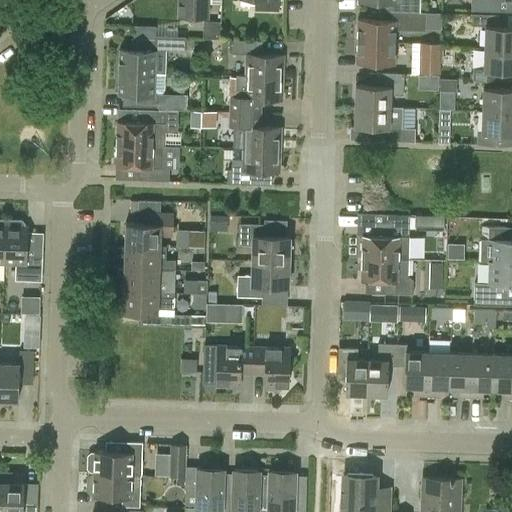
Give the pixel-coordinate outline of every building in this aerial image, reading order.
[(208,17),(208,0),(178,0),(178,16),(208,17)] [(279,11),(278,0),(253,0),(254,10),(279,11)] [(358,0),(358,1),(380,2),(380,10),(419,11),(419,0),(358,0)] [(471,0),(471,10),(500,11),(500,0),(471,0)] [(358,19),(357,41),(394,42),(395,29),(425,30),(426,12),(419,11),(380,10),(379,20),(358,19)] [(484,48),(511,49),(511,26),(498,26),(499,15),(485,14),(485,26),(484,48)] [(220,39),(220,22),(203,21),(203,38),(220,39)] [(119,50),(119,72),(155,73),(155,52),(160,52),(161,40),(154,39),(155,27),(135,26),(134,39),(131,39),(131,50),(119,50)] [(245,76),(282,77),(283,55),(256,54),(256,40),(232,40),(232,54),(246,54),(245,76)] [(394,64),(394,42),(357,41),(356,63),(394,64)] [(419,73),(440,73),(441,42),(420,42),(419,73)] [(511,49),(484,48),(484,67),(473,67),(472,79),(498,80),(498,72),(511,72),(511,49)] [(159,94),(154,94),(155,73),(119,72),(118,94),(129,94),(129,106),(159,107),(159,94)] [(389,107),(390,93),(403,93),(403,72),(375,72),(375,86),(355,85),(355,106),(389,107)] [(230,97),(230,112),(254,112),(262,113),(262,99),(282,99),(282,77),(245,76),(236,76),(235,98),(230,97)] [(456,78),(440,78),(440,90),(456,90),(456,78)] [(511,88),(483,87),(482,110),(511,111),(511,88)] [(188,95),(159,94),(159,107),(159,109),(187,110),(188,95)] [(374,128),(374,139),(401,140),(402,107),(389,107),(355,106),(354,127),(374,128)] [(117,121),(116,144),(164,145),(165,130),(177,131),(178,119),(165,118),(166,110),(141,110),(140,122),(117,121)] [(511,111),(482,110),(481,133),(477,133),(477,143),(511,143),(511,111)] [(214,111),(201,113),(203,126),(216,124),(214,111)] [(254,112),(230,112),(229,126),(234,126),(233,148),(243,148),(280,149),(281,127),(261,126),(262,113),(254,112)] [(164,145),(116,144),(115,166),(139,167),(139,180),(163,180),(164,145)] [(279,171),(280,149),(243,148),(242,159),(232,159),(232,169),(228,169),(228,184),(252,184),(252,170),(279,171)] [(138,211),(148,211),(160,211),(160,199),(139,199),(138,211)] [(126,223),(125,245),(160,247),(160,235),(172,235),(173,212),(160,211),(148,211),(148,223),(126,223)] [(345,231),(361,233),(364,213),(348,211),(345,231)] [(362,235),(362,257),(398,259),(409,259),(410,214),(387,213),(387,223),(376,223),(376,235),(362,235)] [(213,229),(230,229),(230,215),(214,214),(213,229)] [(447,228),(448,215),(416,214),(415,227),(447,228)] [(6,218),(4,264),(15,264),(15,280),(41,281),(42,257),(26,257),(27,226),(26,226),(26,222),(22,218),(6,218)] [(253,245),(252,260),(288,262),(289,236),(264,236),(264,224),(239,224),(238,245),(253,245)] [(489,261),(511,262),(511,239),(507,239),(508,227),(481,226),(480,261),(489,261)] [(188,227),(188,245),(208,245),(208,227),(188,227)] [(168,247),(160,247),(125,245),(124,268),(176,270),(176,261),(167,261),(168,247)] [(409,259),(398,259),(362,257),(361,280),(384,281),(383,293),(412,294),(413,282),(409,278),(408,278),(409,259)] [(418,287),(446,288),(446,259),(418,259),(418,287)] [(262,297),(262,286),(287,287),(288,262),(252,260),(252,276),(237,275),(237,296),(262,297)] [(511,284),(511,262),(489,261),(489,284),(475,283),(474,304),(508,305),(509,285),(511,284)] [(176,270),(124,268),(123,290),(176,292),(176,270)] [(207,292),(207,279),(198,279),(197,292),(207,292)] [(175,310),(176,292),(123,290),(122,313),(157,314),(157,310),(175,310)] [(44,312),(44,295),(24,295),(24,312),(44,312)] [(344,300),(343,318),(369,319),(370,300),(344,300)] [(403,304),(404,319),(428,318),(427,303),(403,304)] [(431,308),(431,319),(452,319),(452,308),(431,308)] [(496,310),(487,309),(486,323),(486,327),(495,328),(496,310)] [(511,318),(511,309),(504,310),(503,318),(511,318)] [(163,324),(191,325),(191,314),(163,313),(163,324)] [(24,315),(24,327),(40,327),(40,315),(24,315)] [(378,359),(367,359),(366,394),(387,394),(388,364),(396,364),(397,343),(379,342),(378,359)] [(418,396),(427,396),(428,351),(407,351),(407,343),(397,343),(396,364),(405,364),(404,386),(419,386),(418,396)] [(252,373),(253,347),(204,345),(203,383),(226,384),(226,386),(240,387),(240,373),(252,373)] [(288,386),(289,348),(253,347),(252,373),(265,374),(264,388),(278,388),(278,385),(288,386)] [(345,393),(366,394),(367,359),(357,359),(357,348),(338,348),(338,372),(346,372),(345,393)] [(19,350),(19,363),(0,362),(0,399),(18,400),(19,378),(33,378),(34,351),(19,350)] [(435,387),(449,387),(450,352),(428,351),(427,396),(435,396),(435,387)] [(462,397),(471,397),(472,353),(450,352),(449,387),(463,388),(462,397)] [(479,388),(493,389),(494,353),(472,353),(471,397),(479,398),(479,388)] [(506,398),(511,398),(511,353),(494,353),(493,389),(507,389),(506,398)] [(184,356),(183,371),(199,372),(200,357),(184,356)] [(90,471),(94,471),(94,473),(131,475),(141,475),(142,442),(131,442),(131,452),(94,451),(94,453),(91,453),(88,456),(88,468),(90,471)] [(182,475),(183,443),(171,443),(170,474),(182,475)] [(200,508),(220,509),(221,509),(222,489),(222,471),(198,470),(198,489),(185,488),(184,511),(198,511),(199,510),(200,509),(200,508)] [(24,482),(9,482),(9,473),(1,472),(0,511),(37,511),(38,503),(23,502),(24,482)] [(234,472),(234,490),(222,489),(221,509),(220,509),(220,511),(233,511),(234,509),(257,510),(257,508),(258,508),(258,511),(268,511),(269,510),(269,508),(270,491),(258,491),(258,474),(258,473),(258,472),(234,472)] [(141,475),(131,475),(94,473),(94,474),(90,474),(88,476),(87,491),(89,493),(93,493),(93,496),(122,497),(122,506),(140,506),(140,485),(141,475)] [(305,511),(306,492),(293,492),(294,474),(270,473),(270,474),(258,473),(258,474),(258,491),(270,491),(269,508),(269,510),(292,511),(305,511)] [(388,511),(389,501),(375,501),(376,476),(343,475),(343,491),(340,491),(340,504),(342,504),(342,511),(388,511)] [(458,511),(460,479),(423,478),(421,511),(458,511)]
